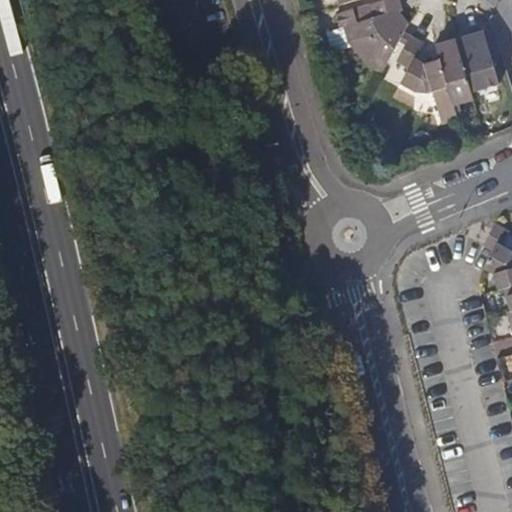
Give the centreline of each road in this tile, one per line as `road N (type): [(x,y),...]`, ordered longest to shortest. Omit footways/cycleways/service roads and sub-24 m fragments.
road 1 (trunk): [(115,511),(0,19)]
road 2 (trunk): [(0,199),(74,511)]
road 3 (unclassified): [(408,511),(352,267)]
road 4 (residential): [(330,202),(304,165),(254,0)]
road 5 (residential): [(382,219),(511,176)]
